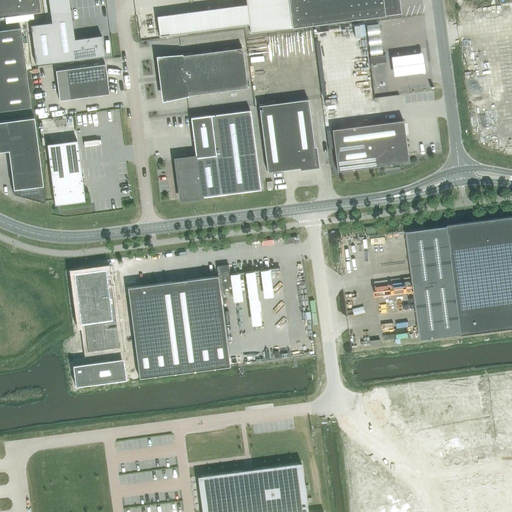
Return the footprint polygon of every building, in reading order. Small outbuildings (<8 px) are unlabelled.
[(0,0),(0,17),(40,12),(38,0),(0,0)] [(51,22),(30,25),(35,64),(103,55),(101,35),(74,39),(70,11),(68,0),(47,0),(50,13),(51,22)] [(154,0),(159,36),(249,24),(250,33),(401,13),(398,0),(154,0)] [(378,26),(366,27),(370,57),(382,56),(378,26)] [(0,30),(0,110),(30,107),(20,28),(0,30)] [(247,87),(242,48),(172,57),(170,58),(168,59),(166,60),(165,62),(164,64),(163,66),(163,68),(167,98),(247,87)] [(422,55),(389,59),(392,79),(425,76),(422,55)] [(385,56),(369,58),(370,65),(385,63),(385,56)] [(65,69),(55,70),(59,100),(69,99),(108,93),(104,64),(65,69)] [(268,172),(316,165),(307,99),(259,106),(268,172)] [(176,160),(181,200),(260,190),(250,110),(210,115),(190,118),(195,158),(176,160)] [(0,121),(0,151),(7,151),(13,194),(45,203),(34,117),(0,121)] [(376,164),(406,160),(403,140),(405,140),(403,120),(331,129),(337,171),(377,166),(376,164)] [(48,149),(56,209),(64,208),(64,206),(83,203),(82,196),(84,196),(78,145),(48,149)] [(447,225),(407,231),(412,275),(417,315),(420,339),(461,334),(511,327),(511,216),(447,225)] [(105,269),(74,273),(80,324),(84,324),(88,352),(119,348),(110,278),(107,279),(105,269)] [(229,366),(229,365),(218,276),(127,288),(139,378),(229,366)] [(123,359),(73,366),(75,386),(126,380),(123,359)] [(307,511),(301,463),(253,469),(253,468),(252,469),(244,470),(243,470),(197,476),(201,511),(307,511)] [(511,511),(511,469),(438,480),(441,511),(511,511)]
